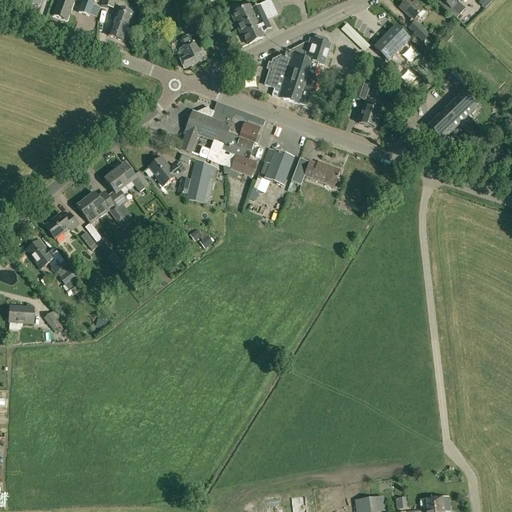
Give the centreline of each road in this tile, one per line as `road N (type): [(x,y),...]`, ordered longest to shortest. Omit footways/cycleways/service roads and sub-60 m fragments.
road 1 (unknown): [(436,175),(424,210),(428,275),(448,433),(475,484),(477,511)]
road 2 (tertiary): [(0,240),(62,180),(163,103),(177,80)]
road 3 (unclassified): [(197,87),(366,0)]
road 4 (tertiary): [(177,80),(0,18)]
road 5 (tertiary): [(373,151),(197,87)]
road 6 (tertiary): [(511,205),(373,151)]
